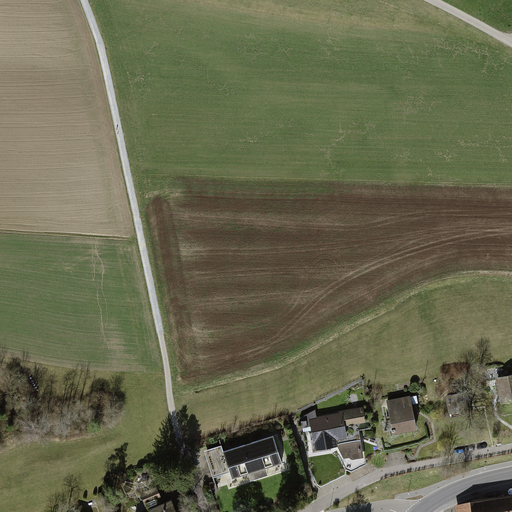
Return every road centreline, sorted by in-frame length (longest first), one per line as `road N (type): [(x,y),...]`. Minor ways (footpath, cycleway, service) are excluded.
road 1 (track): [(209,511),(177,428),(85,0)]
road 2 (residential): [(511,446),(390,468),(318,511)]
